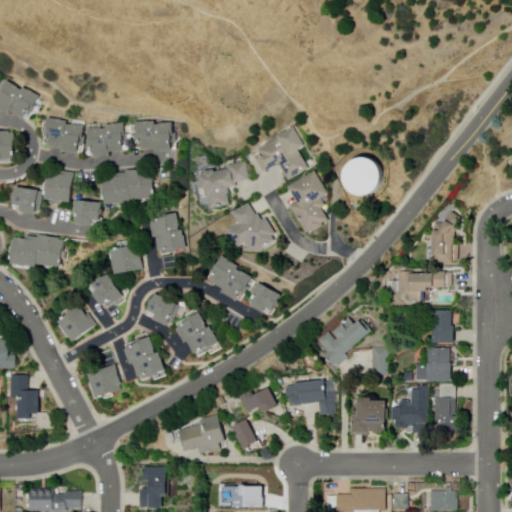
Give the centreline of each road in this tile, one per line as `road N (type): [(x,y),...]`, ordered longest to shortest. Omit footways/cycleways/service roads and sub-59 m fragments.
road 1 (residential): [(511,87),(404,225),(313,315),(240,365),(73,455),(0,467)]
road 2 (residential): [(491,511),(497,213)]
road 3 (residential): [(113,511),(105,458),(33,323),(0,283)]
road 4 (residential): [(56,367),(127,328),(144,293),(158,285),(204,288),(258,317)]
road 5 (residential): [(301,468),(491,466)]
